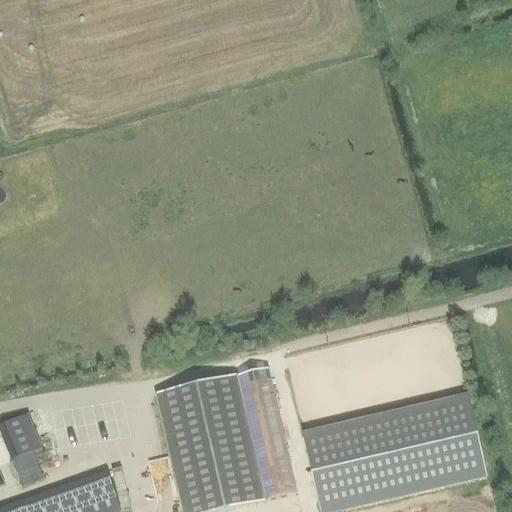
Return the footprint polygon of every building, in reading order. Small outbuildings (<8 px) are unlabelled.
[(225,511),(265,503),(237,378),(158,396),(184,511),(225,511)] [(297,496),(272,382),(240,390),(266,503),(297,496)] [(464,399),(298,437),(315,511),(351,511),(483,482),(464,399)] [(44,455),(42,450),(29,416),(0,427),(0,431),(23,490),(45,481),(36,458),(44,455)] [(0,511),(120,511),(122,511),(109,473),(0,511)]
